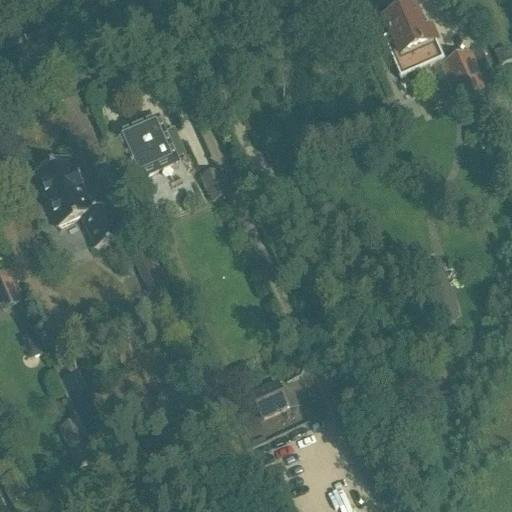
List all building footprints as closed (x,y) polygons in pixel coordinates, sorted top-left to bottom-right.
[(392,40),(383,44),(400,83),(432,68),(445,62),(438,47),(438,46),(432,33),(426,36),(416,13),(401,20),(396,16),(389,20),(388,25),(386,26),(392,40)] [(511,63),(507,51),(494,56),(501,70),(511,65),(511,63)] [(445,65),(442,67),(459,104),(459,106),(462,104),(487,93),(471,58),(469,55),(446,65),(445,65)] [(158,124),(118,141),(137,185),(178,167),(171,152),(180,148),(174,135),(165,138),(158,124)] [(108,210),(94,216),(93,217),(82,191),(84,190),(77,176),(75,176),(69,163),(35,178),(59,233),(82,223),(96,255),(122,243),(108,210)] [(202,179),(213,205),(229,198),(217,172),(202,179)] [(459,321),(445,273),(422,280),(436,328),(459,321)] [(0,277),(0,308),(2,314),(22,305),(8,274),(0,277)] [(287,411),(276,386),(252,397),(263,421),(287,411)] [(58,430),(77,471),(94,462),(76,422),(58,430)] [(14,459),(0,464),(0,484),(12,511),(34,511),(38,511),(32,499),(14,459)]
